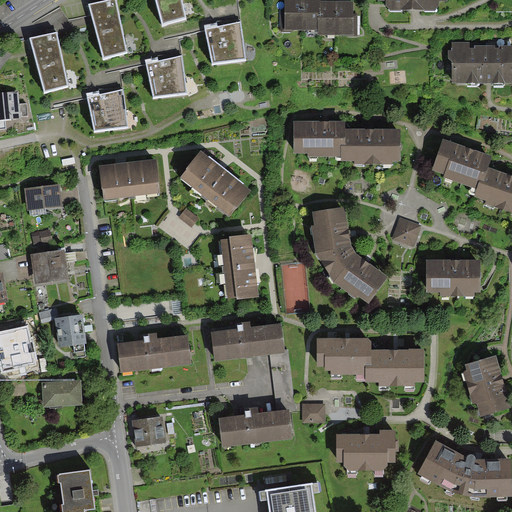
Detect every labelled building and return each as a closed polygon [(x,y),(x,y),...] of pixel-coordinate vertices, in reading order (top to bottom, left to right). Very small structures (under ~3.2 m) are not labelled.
[(181,0),(155,0),(163,26),(185,20),(181,0)] [(319,0),(286,0),(285,32),(319,33),(320,2),(319,0)] [(374,0),(375,3),(382,3),(382,8),(387,12),(427,12),(434,6),(433,0),(374,0)] [(115,1),(90,7),(92,16),(104,59),(126,53),(115,1)] [(353,36),(354,3),(320,2),(319,33),(319,35),(353,36)] [(241,24),(206,32),(213,65),(246,61),(241,24)] [(57,36),(33,40),(45,93),(67,87),(57,36)] [(511,83),(511,77),(511,46),(465,47),(465,43),(448,43),(447,82),(511,83)] [(181,56),(147,64),(154,97),(186,92),(181,56)] [(123,92),(89,100),(95,132),(128,128),(123,92)] [(16,93),(0,94),(0,118),(18,116),(16,93)] [(343,148),(343,131),(343,124),(299,123),(299,152),(314,153),(314,157),(338,157),(338,148),(343,148)] [(398,132),(343,131),(343,148),(338,148),(338,157),(348,157),(348,162),(357,162),(357,167),(391,167),(391,163),(397,164),(398,132)] [(487,159),(438,142),(428,172),(441,176),(440,179),(473,190),(476,191),(484,169),(487,159)] [(248,190),(201,154),(182,178),(229,214),(248,190)] [(155,161),(101,167),(104,198),(158,192),(155,161)] [(511,178),(484,169),(476,191),(473,190),(469,200),(511,214),(511,178)] [(58,186),(28,190),(30,209),(60,205),(58,186)] [(361,255),(353,249),(347,241),(344,224),(340,202),(309,208),(311,220),(307,221),(312,248),(331,277),(353,293),(355,290),(366,298),(384,271),(367,259),(361,255)] [(180,220),(193,228),(199,218),(185,210),(180,220)] [(413,222),(393,214),(386,234),(406,241),(413,222)] [(33,234),(34,245),(52,243),(51,232),(33,234)] [(249,237),(221,240),(228,298),(256,294),(249,237)] [(0,246),(0,260),(10,258),(7,244),(0,246)] [(62,252),(33,256),(37,281),(66,277),(62,252)] [(430,264),(430,291),(477,291),(477,264),(430,264)] [(83,314),(58,318),(62,345),(87,341),(83,314)] [(238,329),(212,333),(216,358),(283,350),(280,324),(250,328),(249,323),(238,324),(238,329)] [(7,340),(0,340),(0,345),(2,355),(33,350),(29,328),(5,332),(7,340)] [(147,341),(120,344),(124,372),(195,363),(192,336),(161,339),(161,334),(147,336),(147,341)] [(370,340),(316,341),(316,365),(325,365),(325,371),(332,371),(332,376),(366,375),(366,365),(370,365),(370,351),(370,340)] [(422,350),(370,351),(370,365),(366,365),(366,375),(366,380),(376,380),(376,385),(413,385),(413,381),(422,381),(422,350)] [(495,357),(467,366),(468,372),(465,373),(475,405),(478,404),(482,416),(511,407),(495,357)] [(80,382),(43,384),(45,405),(81,403),(80,382)] [(303,423),(325,424),(326,405),(303,404),(303,423)] [(247,416),(219,419),(222,444),(292,436),(289,411),(260,414),(260,409),(246,411),(247,416)] [(161,418),(133,422),(137,446),(165,442),(161,418)] [(379,436),(335,437),(336,461),(344,460),(344,466),(348,470),(383,470),(388,464),(388,461),(396,461),(395,433),(379,433),(379,436)] [(454,494),(464,496),(474,461),(471,460),(439,443),(421,476),(454,494)] [(474,461),(464,496),(474,499),(511,497),(510,460),(477,461),(474,461)] [(94,472),(61,476),(62,483),(64,483),(67,505),(65,505),(65,511),(83,511),(89,511),(98,510),(94,472)] [(316,511),(312,483),(265,490),(268,511),(316,511)]
